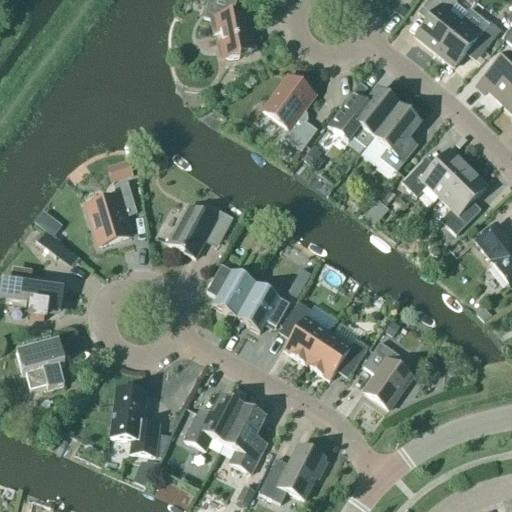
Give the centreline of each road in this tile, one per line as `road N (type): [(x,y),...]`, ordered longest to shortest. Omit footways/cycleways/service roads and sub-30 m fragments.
road 1 (residential): [(380,481),(322,425),(172,341)]
road 2 (residential): [(177,330),(174,306),(156,289),(132,288),(112,302),(110,338),(128,355),(153,356),(172,341)]
road 3 (residential): [(511,170),(441,102),(362,43)]
road 4 (unclassified): [(380,481),(423,448),(511,419)]
